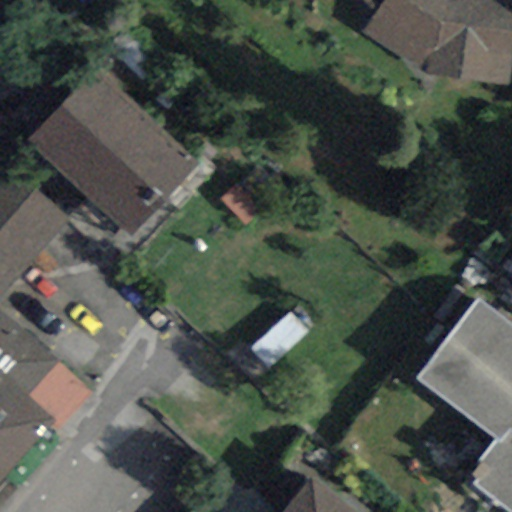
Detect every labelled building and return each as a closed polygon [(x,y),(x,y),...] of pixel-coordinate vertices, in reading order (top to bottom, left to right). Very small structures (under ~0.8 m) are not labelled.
[(511,57),(511,0),(393,0),(388,9),(440,51),(511,57)] [(190,166),(93,74),(38,132),(135,224),(190,166)] [(0,279),(2,281),(61,216),(7,166),(0,173),(0,279)] [(0,474),(83,378),(0,307),(0,474)] [(511,329),(483,307),(431,375),(511,437),(511,329)] [(349,511),(314,484),(292,511),(349,511)]
